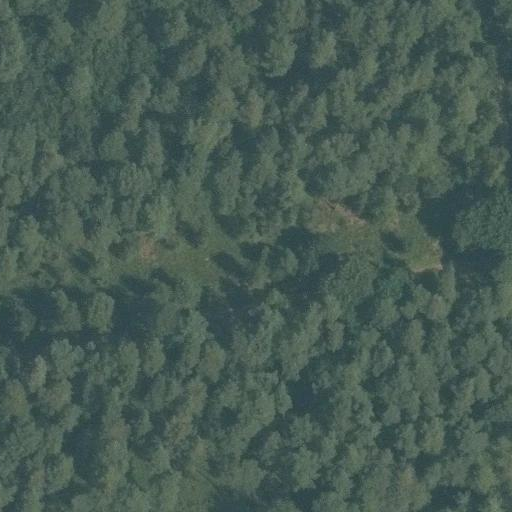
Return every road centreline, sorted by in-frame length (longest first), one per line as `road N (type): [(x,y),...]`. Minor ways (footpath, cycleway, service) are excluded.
road 1 (unclassified): [(0,370),(511,256)]
road 2 (track): [(477,0),(511,172)]
